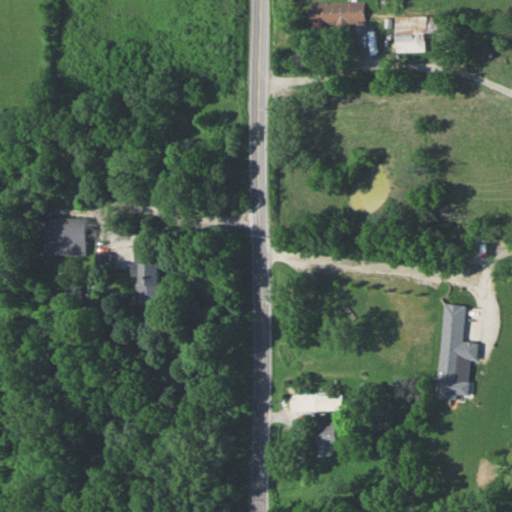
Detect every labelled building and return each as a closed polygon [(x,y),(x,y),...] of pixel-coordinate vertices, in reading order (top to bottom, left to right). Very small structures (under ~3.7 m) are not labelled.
[(363,1),(307,2),(307,23),(363,22),(363,1)] [(424,50),(424,31),(438,31),(438,14),(394,15),(394,50),(424,50)] [(85,216),(43,216),(43,253),(85,253),(85,216)] [(160,262),(153,261),(153,244),(134,244),(134,303),(160,303),(160,262)] [(339,409),(339,394),(312,394),(312,409),(339,409)] [(343,441),(343,424),(317,424),(317,455),(331,455),(331,441),(343,441)]
